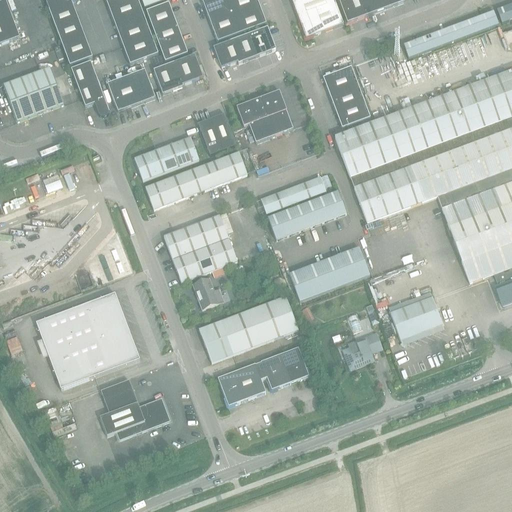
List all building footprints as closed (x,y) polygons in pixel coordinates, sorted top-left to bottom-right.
[(49,12),(72,3),(77,1),(76,0),(44,0),(49,11),(49,12)] [(131,1),(130,0),(105,0),(109,10),(131,1)] [(109,10),(116,29),(144,18),(137,0),(134,0),(131,1),(109,10)] [(141,0),(145,9),(167,1),(166,0),(141,0)] [(220,0),(204,6),(211,25),(235,16),(228,0),(220,0)] [(256,0),(228,0),(235,16),(259,7),(256,0)] [(343,26),(342,24),(333,0),(300,0),(292,3),(306,40),(343,26)] [(401,0),(337,0),(347,25),(403,4),(401,0)] [(0,46),(20,39),(6,2),(0,4),(0,46)] [(78,22),(72,3),(49,12),(56,30),(78,22)] [(152,30),(175,22),(169,5),(146,13),(152,30)] [(259,7),(235,16),(242,35),(266,26),(259,7)] [(502,25),(511,21),(511,7),(497,12),(502,25)] [(493,13),(403,47),(408,60),(498,27),(493,13)] [(211,25),(217,44),(242,35),(235,16),(211,25)] [(116,29),(123,48),(151,37),(144,18),(116,29)] [(85,40),(79,24),(78,22),(56,30),(63,49),(85,40)] [(175,22),(152,30),(159,47),(181,38),(175,22)] [(249,36),(258,59),(276,52),(267,29),(249,36)] [(258,59),(249,36),(231,43),(240,65),(258,59)] [(151,37),(123,48),(130,67),(158,56),(151,37)] [(165,64),(188,55),(181,38),(159,47),(165,64)] [(92,59),(85,40),(63,49),(70,68),(92,59)] [(240,65),(231,43),(213,50),(221,70),(237,64),(238,66),(240,65)] [(183,87),(203,79),(195,57),(174,65),(183,89),(183,87)] [(95,106),(99,118),(103,119),(108,117),(109,114),(91,64),(71,71),(85,109),(95,106)] [(163,97),(183,89),(174,65),(153,72),(163,97)] [(50,69),(3,87),(17,124),(64,107),(50,69)] [(351,69),(323,80),(342,130),(370,120),(351,69)] [(145,72),(107,86),(118,114),(155,100),(145,72)] [(511,73),(335,139),(367,226),(423,205),(437,199),(442,211),(470,286),(494,277),(498,288),(495,289),(502,308),(511,304),(511,73)] [(279,94),(270,98),(237,110),(244,129),(249,127),(256,145),(293,131),(279,94)] [(211,121),(224,153),(237,148),(225,116),(211,121)] [(224,153),(211,121),(198,126),(210,158),(224,153)] [(190,140),(134,161),(143,183),(199,162),(190,140)] [(220,161),(229,184),(247,177),(239,154),(220,161)] [(229,184),(220,161),(201,169),(210,191),(229,184)] [(183,176),(191,198),(210,191),(201,169),(183,176)] [(64,177),(70,192),(75,190),(69,175),(64,177)] [(191,198),(183,176),(164,183),(172,205),(191,198)] [(320,179),(291,191),(296,205),(326,194),(320,179)] [(172,205),(164,183),(145,190),(154,212),(172,205)] [(296,205),(291,191),(261,202),(266,217),(296,205)] [(338,194),(268,220),(276,243),(346,216),(338,194)] [(220,217),(164,239),(181,285),(237,264),(220,217)] [(359,250),(289,276),(300,304),(370,278),(359,250)] [(202,312),(223,304),(219,292),(214,294),(209,281),(193,287),(202,312)] [(36,326),(61,392),(140,362),(115,296),(36,326)] [(286,299),(220,323),(199,332),(211,365),(298,332),(286,299)] [(409,308),(390,315),(400,343),(418,336),(443,327),(432,299),(409,308)] [(369,352),(380,348),(376,336),(353,345),(354,348),(343,353),(350,372),(373,363),(369,352)] [(290,386),(309,379),(298,351),(280,358),(290,386)] [(229,409),(266,395),(261,382),(267,380),(272,393),(290,386),(280,358),(261,365),(255,367),(218,381),(229,409)] [(129,383),(101,394),(103,399),(104,403),(133,393),(133,392),(131,388),(129,383)] [(109,416),(100,420),(107,439),(116,435),(119,443),(170,423),(162,400),(139,409),(138,405),(135,398),(133,393),(104,403),(107,409),(109,416)]
